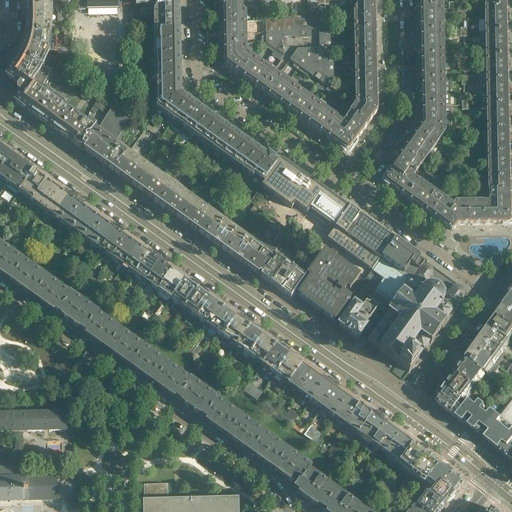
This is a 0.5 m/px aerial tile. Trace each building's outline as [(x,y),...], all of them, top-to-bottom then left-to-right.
[(49,8),(49,0),(26,0),(26,8),(49,8)] [(117,6),(117,0),(80,0),(81,3),(79,3),(79,10),(85,10),(85,7),(117,6)] [(440,9),(440,1),(434,1),(434,0),(420,0),(420,9),(440,9)] [(506,8),(506,0),(486,0),(486,8),(506,8)] [(376,19),(375,1),(363,1),(358,1),(358,9),(356,9),(355,10),(356,20),(376,19)] [(244,22),(243,12),(243,11),(241,11),(240,3),(235,3),(223,4),(224,22),(244,22)] [(180,18),(180,14),(178,13),(178,7),(157,8),(157,11),(155,13),(155,20),(178,20),(178,19),(180,18)] [(50,20),(49,8),(26,8),(27,21),(50,20)] [(507,20),(506,8),(486,8),(487,20),(507,20)] [(441,21),(440,9),(420,9),(421,22),(441,21)] [(314,19),(295,20),(293,20),(294,31),(311,30),(314,30),(314,19)] [(325,19),(321,19),(314,19),(314,30),(319,30),(334,30),(334,19),(329,19),(325,19)] [(376,31),(376,19),(356,20),(356,32),(376,31)] [(49,36),(50,20),(27,21),(27,24),(27,27),(26,30),(26,33),(49,36)] [(180,30),(180,26),(179,25),(178,20),(155,20),(156,32),(179,32),(179,31),(180,30)] [(284,38),(283,20),(266,20),(267,36),(267,40),(267,44),(268,45),(271,47),(274,50),(276,51),(281,44),(284,38)] [(294,38),(294,31),(293,20),(291,20),(287,20),(283,20),(284,38),(294,38)] [(507,32),(507,20),(487,20),(487,33),(507,32)] [(441,33),(441,21),(421,22),(421,34),(441,33)] [(244,34),(244,22),(224,22),(224,34),(244,34)] [(311,39),(311,30),(294,31),(294,38),(295,39),(311,39)] [(335,39),(334,32),(334,30),(319,30),(319,40),(335,39)] [(376,44),(376,31),(356,32),(356,44),(376,44)] [(179,44),(179,32),(156,32),(156,45),(179,44)] [(507,44),(507,32),(487,33),(487,45),(507,44)] [(47,51),(49,36),(26,33),(26,36),(25,39),(24,42),(24,45),(47,51)] [(441,46),(441,33),(421,34),(421,46),(441,46)] [(244,46),(244,34),(224,34),(224,47),(244,46)] [(335,44),(335,40),(335,39),(319,40),(319,49),(298,50),(290,61),(296,65),(299,67),(302,70),(309,75),(312,77),(316,72),(321,76),(318,81),(326,87),(329,89),(331,89),(335,89),(335,87),(335,83),(335,73),(335,69),(335,65),(335,57),(335,49),(335,44)] [(180,50),(179,50),(179,44),(156,45),(156,57),(179,56),(179,55),(180,55),(180,50)] [(284,55),(288,49),(282,44),(278,50),(284,55)] [(376,56),(376,44),(356,44),(356,56),(376,56)] [(507,57),(507,44),(487,45),(487,57),(507,57)] [(41,66),(47,51),(24,45),(22,50),(19,56),(41,66)] [(240,77),(252,60),(244,55),(244,46),(224,47),(224,63),(224,64),(225,65),(226,66),(226,67),(227,67),(240,77)] [(441,58),(441,46),(421,46),(421,58),(441,58)] [(49,80),(49,79),(53,71),(42,67),(19,56),(16,62),(12,69),(6,77),(16,84),(13,89),(14,94),(19,97),(15,102),(26,111),(40,92),(41,92),(45,85),(49,80)] [(181,63),(179,62),(179,56),(156,57),(156,69),(179,68),(181,67),(181,63)] [(377,68),(376,56),(356,56),(356,68),(377,68)] [(508,69),(507,57),(487,57),(487,69),(508,69)] [(442,70),(441,58),(421,58),(422,70),(442,70)] [(250,84),(261,68),(252,60),(240,77),(250,84)] [(181,79),(181,75),(179,74),(179,68),(156,69),(157,81),(180,81),(180,80),(181,79)] [(286,85),(276,78),(261,68),(250,84),(274,102),(286,85)] [(377,80),(377,68),(356,68),(357,81),(377,80)] [(508,81),(508,69),(487,69),(488,81),(508,81)] [(442,82),(442,70),(422,70),(422,83),(442,82)] [(377,92),(377,80),(357,81),(357,93),(377,92)] [(165,98),(164,89),(180,89),(180,81),(157,81),(158,98),(165,98)] [(508,93),(508,81),(488,81),(488,94),(508,93)] [(442,94),(442,82),(422,83),(422,95),(442,94)] [(48,126),(62,107),(66,100),(45,85),(41,92),(40,92),(26,111),(48,126)] [(284,109),(296,92),(286,85),(274,102),(284,109)] [(164,112),(174,98),(177,100),(180,95),(180,89),(164,89),(165,98),(158,98),(158,108),(164,112)] [(294,116),(306,99),(296,92),(284,109),(294,116)] [(377,105),(377,92),(357,93),(357,105),(377,105)] [(508,105),(508,93),(488,94),(488,106),(508,105)] [(442,107),(442,94),(422,95),(422,107),(442,107)] [(174,119),(187,101),(180,95),(177,100),(174,98),(164,112),(174,119)] [(304,123),(316,107),(306,99),(294,116),(304,123)] [(184,127),(197,108),(193,105),(193,103),(190,101),(188,101),(187,101),(174,119),(184,127)] [(103,113),(106,107),(98,102),(95,107),(103,113)] [(368,126),(377,113),(377,112),(377,105),(357,105),(357,106),(351,114),(368,126)] [(509,118),(508,105),(488,106),(488,118),(509,118)] [(69,141),(83,122),(62,107),(48,126),(69,141)] [(314,130),(326,114),(316,107),(304,123),(314,130)] [(443,119),(442,107),(422,107),(422,119),(443,119)] [(194,134),(207,115),(203,112),(203,110),(200,108),(198,108),(197,108),(184,127),(194,134)] [(114,143),(125,127),(129,122),(112,110),(97,131),(95,130),(94,130),(80,149),(103,166),(117,146),(114,143)] [(324,137),(336,121),(326,114),(314,130),(324,137)] [(358,139),(368,126),(351,114),(346,122),(351,125),(347,131),(358,139)] [(204,141),(217,122),(213,119),(213,118),(210,115),(208,115),(207,115),(194,134),(204,141)] [(509,130),(509,118),(488,118),(489,130),(509,130)] [(443,132),(443,119),(422,119),(423,126),(443,132)] [(336,146),(347,131),(351,125),(346,122),(343,126),(336,121),(324,137),(336,146)] [(80,149),(94,130),(83,122),(69,141),(80,149)] [(214,148),(227,129),(223,126),(223,125),(220,122),(218,122),(217,122),(204,141),(214,148)] [(434,145),(443,132),(423,126),(417,133),(434,145)] [(224,155),(237,136),(233,134),(233,132),(229,129),(228,130),(227,129),(214,148),(224,155)] [(509,142),(509,130),(489,130),(489,142),(509,142)] [(349,152),(358,139),(347,131),(336,146),(346,153),(347,153),(348,153),(349,152)] [(434,145),(417,133),(410,143),(427,155),(434,145)] [(234,162),(247,143),(243,141),(243,139),(239,136),(238,137),(237,136),(224,155),(234,162)] [(509,142),(489,142),(489,154),(509,154),(509,142)] [(243,169),(257,150),(253,148),(253,146),(249,143),(248,144),(247,143),(234,162),(243,169)] [(427,155),(410,143),(403,153),(419,165),(427,155)] [(115,174),(127,156),(122,153),(124,151),(117,146),(103,166),(115,174)] [(0,170),(9,158),(0,150),(0,170)] [(254,174),(267,157),(263,155),(263,153),(259,150),(257,151),(257,150),(243,169),(254,177),(255,175),(254,174)] [(419,165),(403,153),(394,167),(405,175),(409,169),(414,173),(419,165)] [(509,166),(509,154),(489,154),(489,167),(509,166)] [(265,182),(280,161),(271,155),(269,156),(268,155),(267,157),(254,174),(255,175),(265,182)] [(126,182),(140,162),(133,157),(132,160),(127,156),(115,174),(126,182)] [(0,176),(9,183),(21,166),(9,158),(0,170),(0,176)] [(393,239),(352,210),(341,202),(340,204),(280,161),(265,182),(261,187),(292,209),(295,205),(307,214),(310,209),(336,228),(332,233),(327,240),(372,271),(379,261),(379,260),(379,261),(378,261),(380,259),(386,251),(385,251),(386,250),(387,250),(393,242),(392,242),(393,240),(393,239)] [(137,190),(149,172),(145,169),(146,167),(140,162),(126,182),(137,190)] [(20,191),(32,174),(21,166),(9,183),(20,191)] [(509,166),(489,167),(490,179),(510,178),(509,166)] [(394,190),(405,175),(394,167),(384,180),(384,181),(383,181),(384,182),(384,183),(394,190)] [(406,198),(418,182),(411,177),(414,173),(409,169),(405,175),(394,190),(406,198)] [(148,198),(162,178),(156,173),(154,176),(149,172),(137,190),(148,198)] [(33,200),(45,183),(32,174),(20,191),(33,200)] [(159,206),(172,188),(167,185),(169,183),(162,178),(148,198),(159,206)] [(510,191),(510,178),(490,179),(490,191),(510,191)] [(418,207),(430,191),(418,182),(406,198),(418,207)] [(56,217),(68,200),(45,183),(33,200),(38,204),(37,206),(49,215),(51,213),(56,217)] [(171,214),(185,194),(178,190),(177,192),(172,188),(159,206),(171,214)] [(430,216),(442,200),(430,191),(418,207),(430,216)] [(510,206),(510,191),(490,191),(490,199),(496,199),(496,206),(510,206)] [(182,222),(194,205),(190,201),(191,199),(185,194),(171,214),(182,222)] [(497,225),(496,206),(496,199),(490,199),(490,204),(482,204),(483,225),(497,225)] [(79,233),(91,216),(68,200),(56,217),(61,220),(60,222),(72,231),(74,229),(79,233)] [(442,224),(454,208),(453,208),(442,200),(430,216),(442,224)] [(469,225),(468,204),(456,204),(453,208),(454,208),(442,224),(451,231),(453,231),(457,225),(469,225)] [(483,225),(482,204),(468,204),(469,225),(483,225)] [(193,230),(207,210),(201,206),(199,208),(194,205),(182,222),(193,230)] [(511,222),(510,206),(496,206),(497,225),(509,224),(510,224),(510,223),(511,222)] [(204,238),(217,221),(212,217),(214,215),(207,210),(193,230),(204,238)] [(101,250),(114,232),(91,216),(79,233),(84,237),(82,239),(89,243),(95,248),(96,246),(101,250)] [(216,246),(230,226),(223,222),(222,224),(217,221),(204,238),(216,246)] [(271,256),(288,234),(271,222),(255,244),(252,242),(238,262),(260,278),(274,258),(271,256)] [(227,254),(239,237),(234,233),(236,231),(230,226),(216,246),(227,254)] [(124,266),(137,249),(114,232),(101,250),(107,253),(105,255),(118,264),(119,262),(124,266)] [(238,262),(252,242),(246,238),(244,240),(239,237),(227,254),(238,262)] [(427,262),(395,239),(394,240),(381,258),(403,274),(403,273),(409,277),(410,276),(409,275),(408,274),(408,273),(409,273),(409,272),(410,271),(411,271),(412,271),(413,271),(417,274),(421,269),(422,268),(423,267),(424,267),(425,267),(426,266),(427,266),(426,266),(426,265),(426,264),(426,263),(427,263),(427,262)] [(0,274),(10,281),(23,263),(0,246),(0,274)] [(134,276),(148,257),(137,249),(124,266),(129,270),(128,271),(134,276)] [(298,296),(334,322),(343,310),(347,313),(349,310),(345,307),(350,300),(342,294),(346,288),(349,290),(358,277),(323,253),(306,276),(310,279),(298,296)] [(147,282),(159,265),(148,257),(134,276),(141,280),(142,279),(147,282)] [(304,279),(299,276),(300,274),(286,264),(285,266),(280,262),(281,261),(275,257),(274,258),(260,278),(290,299),(304,279)] [(33,298),(46,280),(23,263),(10,281),(33,298)] [(157,292),(159,290),(171,273),(159,265),(147,282),(152,286),(151,288),(157,292)] [(448,319),(449,318),(449,317),(449,316),(450,314),(452,315),(464,297),(464,296),(465,295),(465,294),(465,293),(465,292),(465,291),(464,290),(464,289),(463,288),(462,288),(461,287),(460,286),(459,286),(457,286),(456,286),(455,286),(454,286),(453,287),(452,288),(451,288),(449,292),(449,291),(448,290),(447,290),(446,290),(446,291),(445,289),(444,287),(442,286),(441,285),(440,284),(439,283),(437,282),(435,282),(433,281),(433,280),(432,279),(431,279),(432,277),(432,276),(433,275),(433,274),(433,273),(433,272),(433,271),(432,270),(432,269),(431,269),(431,268),(430,267),(429,267),(428,267),(427,266),(426,266),(425,267),(424,267),(423,267),(422,268),(421,269),(417,274),(413,271),(412,271),(411,271),(410,271),(409,272),(409,273),(408,273),(408,274),(409,275),(410,276),(409,277),(391,302),(386,309),(388,311),(387,313),(388,314),(374,333),(373,333),(372,333),(371,333),(370,333),(370,334),(369,334),(369,335),(369,336),(369,337),(369,338),(370,339),(367,342),(378,349),(378,350),(379,351),(397,364),(408,373),(411,369),(412,369),(413,369),(414,368),(414,367),(415,367),(415,366),(415,365),(414,364),(417,361),(416,361),(429,343),(431,344),(433,341),(446,323),(445,322),(446,320),(447,320),(447,319),(448,319)] [(172,300),(184,283),(171,273),(159,290),(172,300)] [(70,297),(69,296),(46,280),(33,298),(57,315),(58,314),(70,297)] [(186,307),(197,292),(184,283),(172,300),(178,304),(179,302),(186,307)] [(347,313),(338,325),(358,339),(370,322),(368,321),(377,308),(383,313),(386,309),(391,302),(377,291),(374,292),(364,305),(356,299),(349,310),(347,313)] [(196,320),(210,301),(197,292),(186,307),(185,309),(191,314),(190,316),(196,320)] [(97,315),(70,296),(69,296),(70,297),(58,314),(64,318),(64,320),(67,322),(68,321),(73,325),(73,326),(76,328),(77,328),(83,332),(96,315),(96,316),(97,315)] [(511,328),(511,298),(502,313),(501,313),(498,316),(499,318),(498,319),(511,328)] [(211,328),(223,311),(210,301),(196,320),(203,325),(204,323),(211,328)] [(160,316),(165,308),(160,304),(154,313),(160,316)] [(222,339),(236,320),(223,311),(211,328),(209,330),(222,339)] [(119,332),(96,316),(96,315),(83,332),(82,333),(106,350),(119,332)] [(511,336),(511,328),(498,319),(497,320),(496,320),(493,323),(494,324),(490,329),(508,342),(511,336)] [(237,346),(249,329),(236,320),(222,339),(229,343),(230,342),(237,346)] [(249,357),(262,339),(249,329),(237,346),(236,347),(249,357)] [(508,342),(490,329),(483,340),(489,344),(501,353),(508,342)] [(130,367),(143,349),(119,332),(106,350),(130,367)] [(262,366),(275,348),(262,339),(249,357),(262,366)] [(501,353),(489,344),(483,340),(479,345),(478,345),(475,348),(476,350),(475,350),(493,363),(501,353)] [(275,375),(288,357),(275,348),(262,366),(275,375)] [(153,384),(166,366),(143,349),(130,367),(153,384)] [(493,363),(475,350),(474,351),(473,351),(471,355),(471,356),(467,361),(468,361),(485,373),(485,374),(493,363)] [(288,385),(289,383),(301,367),(288,357),(275,375),(288,385)] [(474,387),(485,373),(468,361),(457,375),(474,387)] [(177,401),(191,382),(190,382),(190,383),(166,366),(153,384),(177,401)] [(301,391),(312,375),(301,367),(289,383),(301,391)] [(312,400),(324,383),(312,375),(301,391),(312,400)] [(464,401),(474,387),(457,375),(447,389),(464,401)] [(203,419),(216,401),(215,400),(191,382),(177,401),(178,400),(184,404),(184,406),(187,408),(188,407),(193,411),(193,412),(196,414),(197,414),(203,418),(203,419)] [(324,408),(336,392),(324,383),(312,400),(324,408)] [(459,407),(464,401),(447,389),(437,402),(438,406),(457,420),(464,411),(459,407)] [(336,416),(347,400),(336,392),(324,408),(336,416)] [(511,445),(511,399),(497,418),(481,438),(491,445),(503,456),(511,445)] [(347,425),(359,408),(347,400),(336,416),(347,425)] [(239,418),(217,402),(216,401),(203,419),(226,436),(239,418)] [(469,429),(482,413),(487,408),(481,404),(476,409),(469,404),(464,411),(457,420),(469,429)] [(359,433),(371,417),(359,408),(347,425),(359,433)] [(481,438),(497,418),(491,413),(488,418),(482,413),(469,429),(481,438)] [(0,501),(56,500),(56,477),(23,478),(22,432),(65,431),(65,414),(0,415),(0,501)] [(371,445),(384,426),(371,417),(359,433),(357,436),(371,445)] [(250,453),(263,435),(239,418),(226,436),(250,453)] [(384,455),(398,436),(384,426),(371,445),(384,455)] [(274,470),(287,452),(263,435),(250,453),(274,470)] [(399,464),(412,446),(398,436),(384,455),(398,465),(399,464)] [(511,462),(511,445),(503,456),(511,462)] [(411,474),(425,456),(412,446),(399,464),(411,474)] [(297,487),(310,469),(287,452),(274,470),(297,487)] [(426,482),(438,466),(425,456),(411,474),(425,483),(426,482)] [(442,488),(451,476),(438,466),(426,482),(435,488),(442,488)] [(335,492),(308,472),(311,469),(310,469),(297,487),(294,492),(321,511),(335,492)] [(453,497),(463,485),(451,476),(442,488),(453,497)] [(238,511),(238,499),(168,501),(167,485),(144,486),(144,502),(142,502),(142,511),(238,511)] [(442,510),(453,497),(442,488),(435,488),(427,497),(442,510)] [(362,511),(363,511),(335,492),(321,511),(322,511),(362,511)] [(440,511),(442,510),(427,497),(425,496),(415,508),(420,511),(440,511)]
